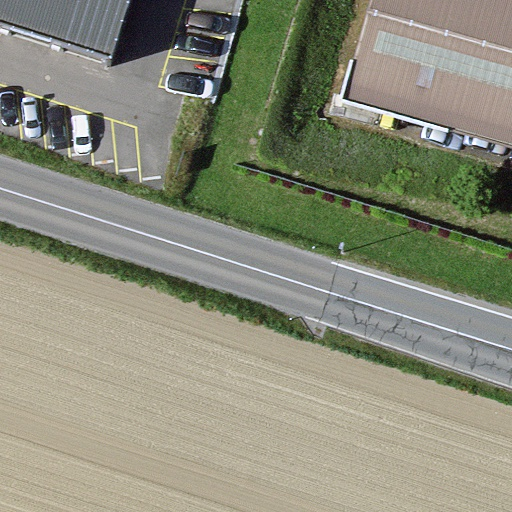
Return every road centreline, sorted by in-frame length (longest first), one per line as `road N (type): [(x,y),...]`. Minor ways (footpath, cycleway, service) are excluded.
road 1 (secondary): [(511,350),(0,189)]
road 2 (unknown): [(0,60),(110,90),(135,73),(156,0)]
